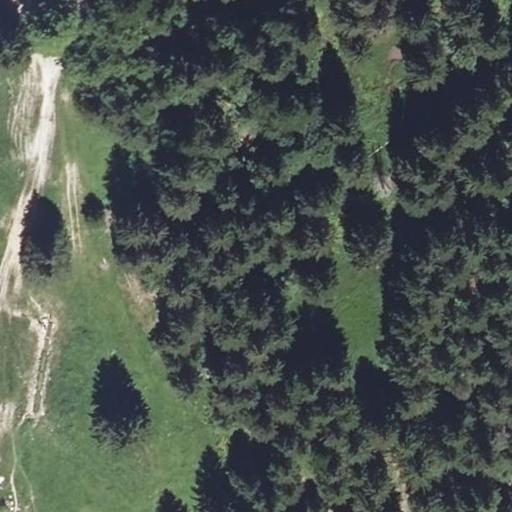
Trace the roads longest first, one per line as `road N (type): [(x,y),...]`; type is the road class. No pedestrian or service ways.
road 1 (track): [(50,84),(63,102),(76,247),(158,407),(165,511)]
road 2 (track): [(64,0),(47,135),(12,257),(15,305),(0,398)]
